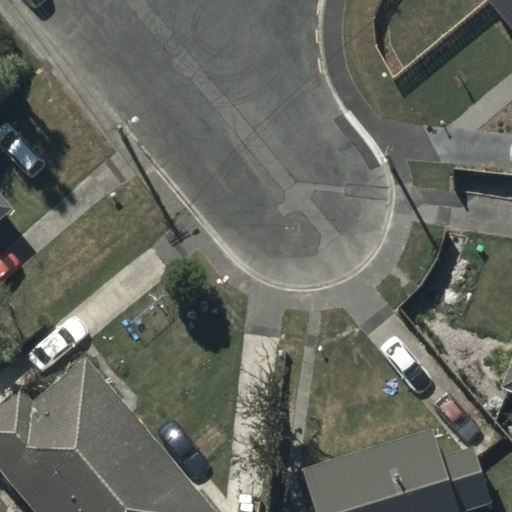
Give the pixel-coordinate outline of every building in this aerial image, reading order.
[(495,35),(457,67),(494,110),(491,113),(511,138),(511,14),(492,32),(495,35)] [(0,202),(0,234),(16,221),(0,202)] [(0,418),(0,478),(28,511),(89,511),(160,452),(89,369),(36,414),(23,399),(0,418)] [(511,370),(500,399),(511,404),(511,370)] [(435,441),(305,481),(314,511),(492,511),(476,457),(443,468),(435,441)] [(211,511),(160,452),(89,511),(211,511)]
